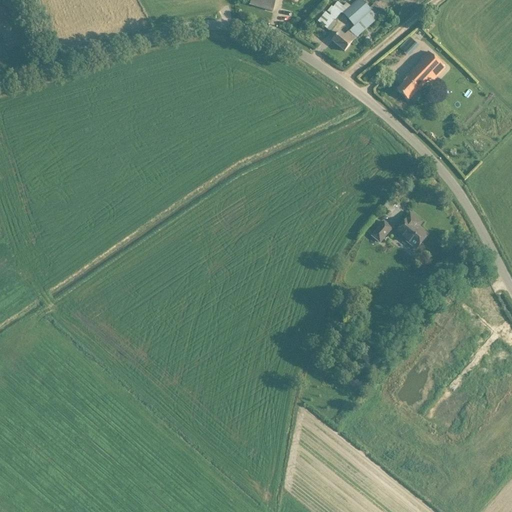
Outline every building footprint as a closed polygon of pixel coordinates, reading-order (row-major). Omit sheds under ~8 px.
[(0,0),(0,28),(16,23),(13,14),(9,0),(0,0)] [(252,0),(251,3),(261,6),(260,8),(273,11),(276,0),(252,0)] [(359,0),(351,7),(343,14),(354,27),(349,32),(356,38),(381,16),(378,12),(375,15),(361,0),(359,0)] [(337,2),(333,7),(340,13),(343,14),(351,7),(346,3),(343,7),(337,2)] [(325,12),(317,22),(329,31),(335,24),(336,20),(335,20),(334,19),(333,19),(330,16),(325,12)] [(339,34),(333,42),(345,52),(351,44),(356,38),(349,32),(345,37),(340,33),(339,34)] [(433,83),(445,70),(428,53),(420,62),(421,63),(413,71),(406,79),(407,80),(397,90),(409,101),(426,83),(429,81),(430,80),(433,83)] [(416,250),(422,243),(428,235),(418,227),(422,223),(410,214),(404,222),(405,223),(396,233),(416,250)] [(384,222),(372,237),(379,243),(391,229),(384,222)] [(462,307),(397,392),(430,417),(495,332),(462,307)] [(470,450),(511,393),(511,347),(502,340),(437,425),(470,450)]
